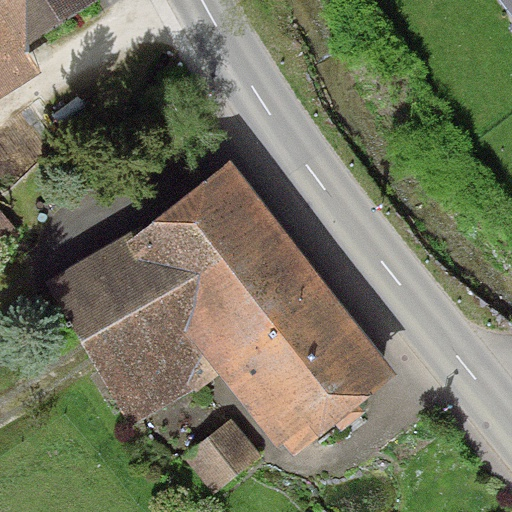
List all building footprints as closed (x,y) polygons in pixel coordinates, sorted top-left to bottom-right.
[(0,0),(0,99),(42,72),(24,47),(91,0),(0,0)] [(511,0),(499,0),(511,16),(511,24),(508,27),(511,31),(511,0)] [(231,159),(46,282),(132,427),(221,375),(278,446),(284,443),(296,455),(399,375),(231,159)] [(0,207),(0,247),(20,231),(0,207)] [(234,419),(186,457),(217,495),(264,456),(234,419)]
